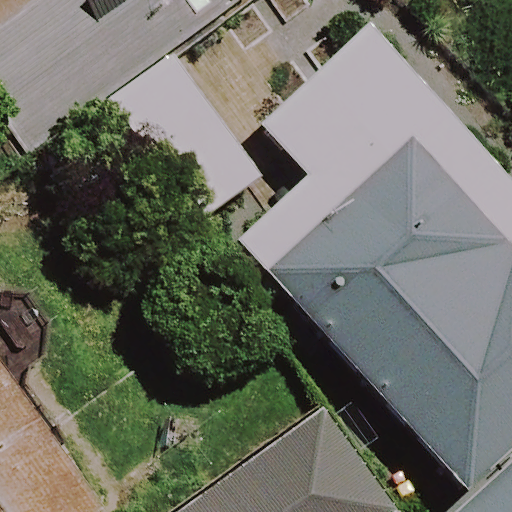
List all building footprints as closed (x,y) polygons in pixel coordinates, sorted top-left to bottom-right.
[(0,179),(79,124),(157,69),(254,0),(21,0),(0,15),(0,179)] [(483,255),(511,230),(511,223),(443,143),(409,172),(365,121),(215,249),(439,511),(445,511),(511,454),(511,287),(511,288),(483,255)] [(393,511),(397,510),(313,404),(174,511),(393,511)] [(72,511),(0,413),(0,511),(72,511)] [(511,511),(511,467),(459,511),(511,511)]
